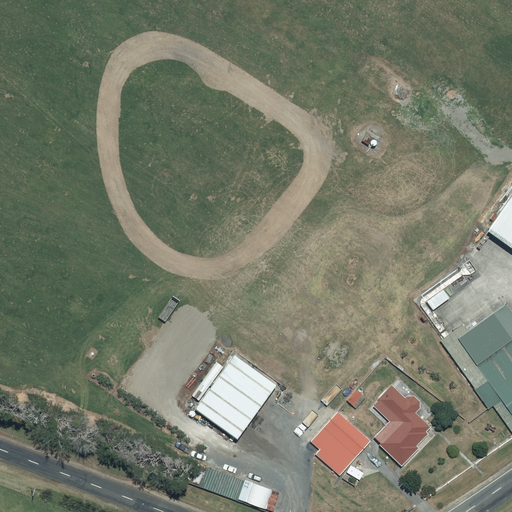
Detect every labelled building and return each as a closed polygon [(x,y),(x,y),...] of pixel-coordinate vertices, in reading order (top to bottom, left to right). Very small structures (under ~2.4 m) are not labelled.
[(360,76),(391,95),(401,79),(371,59),(360,76)] [(362,139),(369,143),(373,136),(366,132),(362,139)] [(511,193),(486,230),(511,247),(511,193)] [(426,301),(432,309),(450,297),(444,289),(426,301)] [(494,404),(511,428),(511,308),(507,302),(469,330),(464,323),(440,340),(489,407),(494,404)] [(275,383),(234,355),(196,409),(237,438),(275,383)] [(408,395),(406,397),(392,383),(378,397),(379,398),(373,403),(390,420),(374,436),(381,442),(380,444),(402,465),(420,447),(418,445),(429,433),(427,431),(432,426),(416,411),(420,407),(420,400),(415,395),(408,395)] [(355,389),(347,399),(354,405),(362,394),(355,389)] [(352,409),(361,418),(371,407),(362,399),(352,409)] [(189,431),(194,424),(174,409),(169,416),(189,431)] [(316,453),(339,473),(370,439),(346,418),(316,453)] [(213,437),(196,425),(190,433),(208,444),(213,437)] [(244,480),(207,466),(200,487),(237,501),(244,480)] [(252,486),(245,483),(238,500),(246,502),(252,486)]
